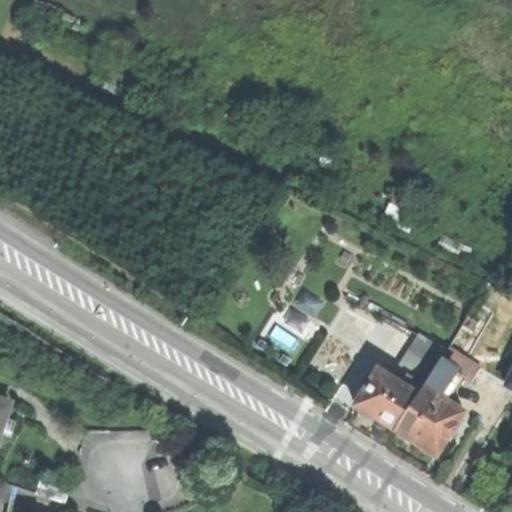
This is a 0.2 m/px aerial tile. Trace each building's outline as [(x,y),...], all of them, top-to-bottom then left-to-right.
[(469,314),(464,324),(478,331),(483,321),(469,314)] [(398,370),(410,377),(425,387),(442,360),(449,350),(422,333),(398,370)] [(467,376),(442,360),(425,387),(450,402),(467,376)] [(375,418),(397,432),(425,387),(410,377),(405,385),(380,369),(376,375),(371,371),(360,390),(366,394),(357,407),(375,418)] [(425,387),(397,432),(415,443),(438,458),(450,439),(452,440),(460,427),(459,426),(467,413),(450,402),(425,387)] [(0,438),(0,437),(11,406),(0,402),(0,438)] [(36,494),(66,504),(70,490),(40,480),(36,494)]
